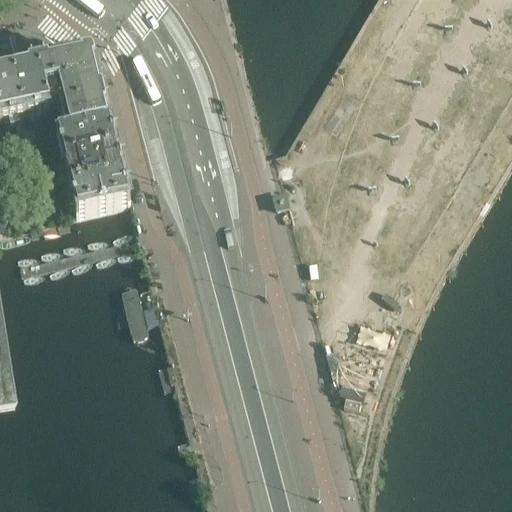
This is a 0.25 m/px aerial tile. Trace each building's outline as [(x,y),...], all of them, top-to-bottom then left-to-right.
[(48,96),(98,83),(95,70),(98,70),(96,63),(93,60),(89,60),(43,70),(48,96)] [(50,105),(48,96),(43,70),(21,75),(21,76),(17,77),(27,123),(53,117),(50,105)] [(27,123),(17,77),(16,77),(16,76),(0,79),(0,123),(1,129),(27,123)] [(105,106),(98,83),(48,96),(50,105),(61,102),(64,117),(105,106)] [(110,129),(105,106),(64,117),(67,130),(56,132),(58,143),(110,130),(110,129)] [(117,156),(110,130),(58,143),(64,169),(117,156)] [(124,182),(120,169),(117,156),(64,169),(71,195),(124,182)] [(130,208),(124,182),(71,195),(77,222),(130,208)] [(287,213),(284,202),(272,205),(275,216),(287,213)] [(125,292),(124,295),(137,346),(154,342),(141,291),(139,289),(136,288),(133,287),(130,288),(127,290),(125,292)] [(155,359),(136,364),(164,469),(183,464),(155,359)] [(352,374),(342,386),(360,401),(370,389),(352,374)]
